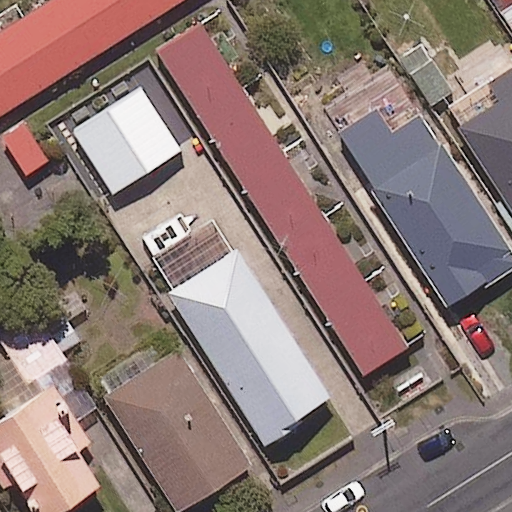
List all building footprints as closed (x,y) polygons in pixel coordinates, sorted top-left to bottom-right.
[(0,143),(20,176),(50,157),(15,102),(176,0),(45,0),(0,29),(0,143)] [(404,345),(197,22),(155,49),(362,372),(404,345)] [(450,88),(422,44),(394,62),(422,106),(450,88)] [(356,144),(318,83),(292,99),(330,160),(356,144)] [(178,148),(140,87),(70,131),(108,192),(178,148)] [(511,88),(455,126),(511,210),(511,88)] [(511,260),(511,254),(433,129),(363,172),(445,303),(511,260)] [(328,396),(217,222),(150,265),(260,439),(328,396)] [(81,340),(51,292),(0,323),(0,341),(10,358),(0,364),(0,385),(13,406),(0,414),(0,478),(20,511),(50,511),(98,482),(77,448),(89,440),(71,410),(88,400),(59,353),(81,340)] [(250,462),(174,345),(101,393),(176,509),(250,462)]
